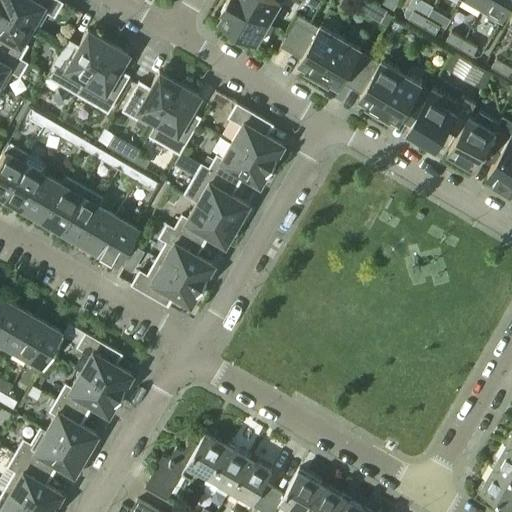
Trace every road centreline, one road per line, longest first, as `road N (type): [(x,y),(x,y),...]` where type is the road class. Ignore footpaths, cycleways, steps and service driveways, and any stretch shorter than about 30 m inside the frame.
road 1 (residential): [(425,491),(220,376),(189,348)]
road 2 (residential): [(189,348),(326,124)]
road 3 (residential): [(0,227),(161,322),(189,348)]
road 4 (residential): [(511,232),(326,124)]
road 5 (residential): [(189,348),(86,511)]
road 6 (residential): [(326,124),(173,35)]
road 7 (residential): [(511,344),(425,491)]
